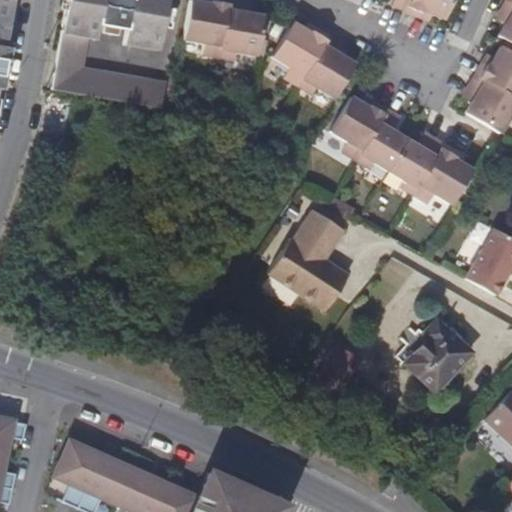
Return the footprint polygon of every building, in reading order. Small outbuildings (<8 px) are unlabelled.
[(15,0),(6,0),(0,40),(0,88),(12,22),(15,0)] [(166,81),(81,66),(87,37),(95,38),(97,24),(103,25),(102,31),(118,34),(119,28),(124,29),(122,42),(157,48),(165,0),(64,0),(50,90),(159,108),(166,81)] [(202,41),(200,53),(217,56),(226,0),(209,0),(209,6),(203,5),(203,2),(201,2),(192,0),(188,0),(182,38),(202,41)] [(236,0),(226,0),(217,56),(232,58),(233,50),(254,54),(262,15),(248,13),(245,15),(239,14),(241,1),(236,0)] [(392,0),(390,5),(404,10),(408,0),(392,0)] [(408,0),(404,10),(419,17),(423,7),(430,11),(429,13),(441,19),(446,8),(449,0),(408,0)] [(511,0),(504,0),(498,10),(509,17),(506,22),(502,23),(496,34),(502,38),(511,44),(511,0)] [(250,2),(241,1),(239,14),(245,15),(248,13),(250,2)] [(429,13),(430,11),(423,7),(419,17),(426,20),(429,13)] [(506,22),(509,17),(498,10),(494,18),(502,23),(506,22)] [(287,66),(282,76),(296,85),(326,35),(312,26),(307,34),(302,31),(303,30),(302,28),(290,21),(270,55),(287,66)] [(312,26),(305,22),(302,28),(303,30),(302,31),(307,34),(312,26)] [(338,42),(326,35),(296,85),(309,92),(313,86),(332,97),(337,89),(337,90),(353,63),(341,56),(339,55),(338,57),(332,53),(338,42)] [(341,56),(347,47),(338,42),(332,53),(338,57),(339,55),(341,56)] [(481,59),(473,74),(511,97),(511,52),(499,44),(492,57),(495,58),(491,64),(481,59)] [(495,58),(492,57),(485,53),(481,59),(491,64),(495,58)] [(511,97),(473,74),(465,87),(477,93),(474,98),(469,100),(463,111),(497,133),(508,112),(511,114),(511,97)] [(474,98),(477,93),(465,87),(461,95),(469,100),(474,98)] [(340,150),(354,158),(384,109),(370,101),(365,109),(360,106),(361,103),(360,102),(347,96),(328,129),(346,140),(340,150)] [(370,101),(363,97),(360,102),(361,103),(360,106),(365,109),(370,101)] [(398,117),(384,109),(354,158),(368,167),(372,161),(387,170),(406,139),(390,130),(398,117)] [(429,135),(421,148),(406,139),(387,170),(401,179),(397,185),(412,193),(442,143),(429,135)] [(455,151),(442,143),(412,193),(426,202),(431,192),(450,203),(470,169),(458,162),(456,161),(456,163),(450,159),(455,151)] [(458,162),(462,155),(455,151),(450,159),(456,163),(456,161),(458,162)] [(325,259),(344,230),(310,209),(292,238),(290,237),(266,274),(324,311),(348,274),(325,259)] [(468,353),(433,321),(420,335),(424,339),(401,364),(432,392),(468,353)] [(348,349),(336,343),(317,379),(339,391),(346,379),(348,376),(337,371),(348,349)] [(359,355),(348,349),(337,371),(348,376),(359,355)] [(481,419),(511,446),(511,388),(481,419)] [(26,429),(0,424),(0,508),(9,510),(15,479),(1,476),(8,443),(22,447),(26,429)] [(199,500),(71,443),(55,478),(71,485),(63,504),(80,511),(97,511),(103,500),(129,511),(285,511),(286,510),(209,477),(199,500)] [(400,482),(390,475),(380,491),(390,498),(400,482)] [(511,475),(502,486),(511,495),(511,475)]
